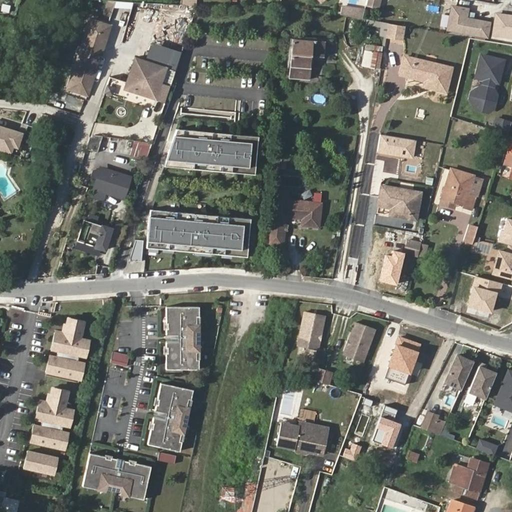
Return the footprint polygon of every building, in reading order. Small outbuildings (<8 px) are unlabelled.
[(2,12),(10,13),(11,5),(3,4),(2,12)] [(451,4),(448,27),(487,33),(490,19),(467,14),(468,7),(451,4)] [(366,10),(344,6),(342,15),(364,19),(366,10)] [(511,15),(496,14),(494,32),(511,35),(511,15)] [(99,25),(101,19),(89,15),(87,20),(99,25)] [(84,91),(95,58),(94,57),(99,44),(100,44),(108,21),(101,19),(99,25),(87,20),(66,81),(78,85),(77,88),(84,91)] [(101,45),(109,22),(108,21),(100,44),(101,45)] [(387,23),(384,36),(395,38),(398,25),(387,23)] [(319,58),(320,44),(289,40),(285,77),(306,79),(308,57),(319,58)] [(370,67),(372,51),(364,50),(362,66),(370,67)] [(453,66),(404,54),(399,75),(430,82),(429,89),(446,94),(453,66)] [(493,107),(497,93),(492,85),(493,80),(499,81),(504,59),(482,54),(477,76),(486,78),(485,83),(472,91),(470,98),(476,107),(488,110),(493,107)] [(164,66),(133,56),(123,87),(163,101),(169,83),(163,81),(163,80),(160,79),(164,66)] [(85,91),(97,58),(95,58),(84,91),(85,91)] [(24,125),(36,127),(38,113),(26,111),(24,125)] [(507,134),(511,122),(497,118),(493,129),(507,134)] [(0,123),(0,148),(18,154),(25,131),(0,123)] [(161,164),(252,173),(256,135),(173,127),(161,164)] [(98,151),(102,137),(90,136),(85,149),(97,153),(98,151)] [(149,158),(150,142),(134,141),(132,156),(149,158)] [(511,165),(511,146),(509,145),(503,164),(511,166),(511,165)] [(91,188),(120,198),(126,180),(97,170),(91,188)] [(441,204),(454,208),(455,205),(465,208),(469,193),(462,191),(466,174),(450,170),(441,204)] [(466,174),(462,191),(469,193),(470,193),(474,176),(466,174)] [(422,192),(381,184),(377,206),(389,209),(388,217),(416,222),(422,192)] [(306,202),(317,203),(318,193),(307,191),(306,202)] [(314,228),(317,203),(306,202),(284,198),(282,215),(298,217),(297,226),(314,228)] [(143,246),(244,255),(248,217),(147,208),(143,246)] [(111,251),(116,227),(98,223),(100,215),(88,213),(82,240),(87,242),(90,229),(101,231),(97,248),(111,251)] [(511,218),(504,217),(497,242),(511,245),(511,218)] [(281,220),(268,218),(266,242),(279,243),(281,220)] [(468,224),(463,241),(471,244),(477,227),(468,224)] [(140,238),(132,238),(126,258),(139,259),(140,238)] [(419,245),(407,241),(403,253),(416,257),(419,245)] [(90,253),(100,256),(102,249),(93,246),(90,253)] [(468,247),(463,267),(475,271),(480,250),(468,247)] [(511,252),(497,249),(490,274),(511,279),(511,252)] [(391,257),(384,256),(378,281),(397,285),(403,253),(392,250),(391,257)] [(499,285),(474,278),(467,303),(492,310),(499,285)] [(113,304),(113,297),(105,298),(103,298),(104,305),(113,304)] [(198,306),(166,306),(166,322),(167,322),(167,327),(166,327),(165,334),(180,334),(180,340),(165,340),(165,346),(167,346),(167,352),(165,352),(165,368),(197,369),(197,359),(195,359),(195,350),(198,351),(198,324),(196,324),(196,316),(198,316),(198,306)] [(12,309),(10,326),(21,327),(23,310),(12,309)] [(304,314),(297,348),(318,352),(325,318),(304,314)] [(78,380),(82,363),(77,362),(78,356),(84,357),(88,341),(79,339),(83,322),(67,318),(63,335),(54,333),(50,350),(56,351),(55,357),(49,355),(45,372),(78,380)] [(353,323),(342,356),(362,363),(373,330),(353,323)] [(113,351),(111,362),(128,366),(131,355),(113,351)] [(461,387),(472,361),(456,354),(444,380),(461,387)] [(484,399),(496,371),(478,364),(467,392),(484,399)] [(511,369),(508,368),(492,404),(511,412),(511,369)] [(324,385),(327,372),(320,371),(317,383),(324,385)] [(331,387),(334,374),(327,372),(324,385),(331,387)] [(189,399),(191,389),(158,383),(155,399),(157,399),(156,404),(154,404),(153,410),(168,413),(167,420),(152,417),(150,423),(152,423),(151,428),(149,428),(146,444),(178,451),(180,441),(178,441),(179,433),(182,433),(187,407),(185,407),(187,399),(189,399)] [(62,449),(66,433),(60,431),(62,425),(67,427),(71,410),(63,408),(67,392),(50,388),(46,404),(38,402),(34,419),(40,420),(39,425),(33,424),(29,441),(62,449)] [(428,411),(420,427),(441,436),(448,419),(428,411)] [(282,427),(278,449),(296,452),(298,455),(308,457),(310,454),(311,451),(326,453),(330,429),(314,427),(313,432),(297,429),(290,428),(289,427),(283,426),(282,427)] [(478,438),(475,447),(493,454),(496,445),(478,438)] [(52,474),(55,457),(26,451),(23,468),(52,474)] [(408,451),(406,457),(416,460),(418,455),(408,451)] [(128,495),(143,499),(151,467),(135,463),(135,464),(130,463),(130,461),(124,460),(120,474),(114,473),(117,458),(111,457),(111,458),(106,457),(106,456),(90,452),(82,484),(98,488),(99,485),(128,492),(128,495)] [(159,461),(177,463),(178,454),(160,452),(159,461)] [(477,499),(489,463),(471,457),(467,467),(455,463),(452,469),(449,468),(445,480),(454,483),(451,489),(461,493),(463,487),(468,489),(467,495),(477,499)] [(279,479),(294,483),(298,469),(283,465),(279,479)] [(14,511),(17,501),(3,497),(0,511),(14,511)] [(473,511),(475,507),(451,500),(445,511),(473,511)]
